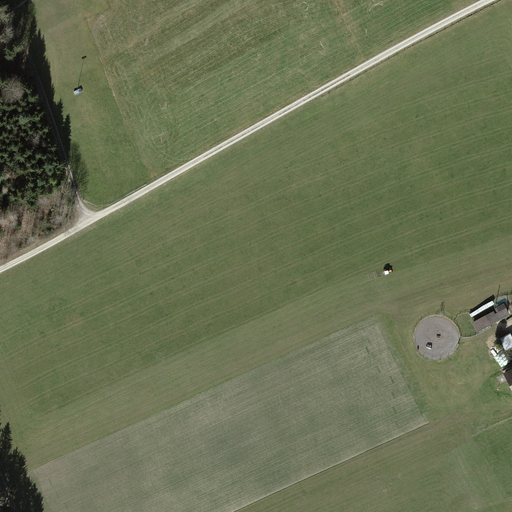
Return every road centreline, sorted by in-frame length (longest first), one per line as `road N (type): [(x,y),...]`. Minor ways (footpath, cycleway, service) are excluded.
road 1 (track): [(485,0),(92,216)]
road 2 (track): [(92,216),(20,22)]
